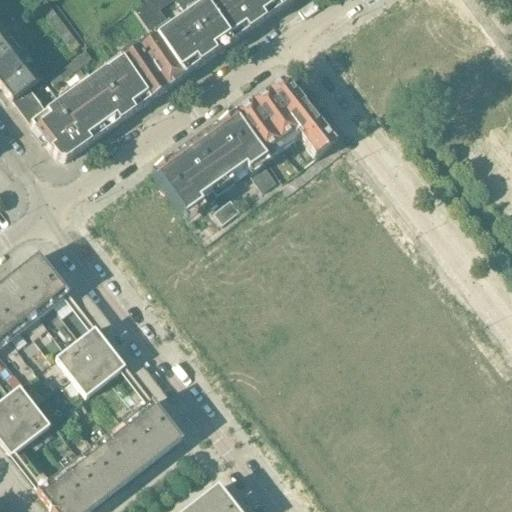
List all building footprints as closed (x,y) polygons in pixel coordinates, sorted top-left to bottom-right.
[(152,0),(133,15),(154,44),(181,83),(230,49),(203,9),(192,17),(190,13),(168,28),(158,14),(173,3),(171,0),(152,0)] [(193,9),(187,0),(172,0),(183,16),(193,9)] [(278,14),(267,0),(215,0),(203,9),(230,49),(272,19),(278,14)] [(267,0),(278,14),(298,0),(267,0)] [(35,6),(53,30),(60,25),(42,1),(35,6)] [(60,25),(53,30),(71,54),(78,49),(60,25)] [(0,72),(20,56),(0,31),(0,30),(0,72)] [(134,52),(136,55),(165,95),(181,83),(154,44),(143,52),(141,48),(134,52)] [(47,84),(52,90),(90,62),(85,55),(47,84)] [(165,95),(136,55),(127,61),(123,57),(116,62),(120,66),(149,106),(165,95)] [(41,83),(20,56),(0,72),(0,93),(10,107),(27,93),(41,83)] [(63,166),(149,106),(120,66),(105,77),(104,76),(45,117),(29,130),(56,165),(63,166)] [(333,149),(298,103),(286,89),(278,87),(266,96),(299,143),(298,144),(313,165),(333,149)] [(45,117),(27,93),(10,107),(29,130),(45,117)] [(299,143),(266,96),(249,108),(282,154),(298,144),(299,143)] [(282,154),(249,108),(233,120),(264,164),(265,166),(282,154)] [(229,183),(243,173),(261,198),(275,188),(260,167),(264,164),(233,120),(150,178),(177,216),(182,223),(200,210),(197,205),(212,195),(215,200),(232,188),(229,183)] [(212,218),(221,229),(237,216),(229,205),(212,218)] [(150,407),(123,374),(92,335),(67,301),(36,262),(0,289),(0,334),(9,346),(62,304),(87,339),(53,365),(84,404),(108,385),(118,377),(124,384),(123,385),(145,411),(92,452),(122,491),(180,447),(150,407)] [(21,398),(17,394),(0,406),(0,352),(9,346),(0,334),(0,451),(9,463),(34,497),(45,511),(96,511),(122,491),(92,452),(39,493),(13,459),(47,432),(30,411),(21,398)] [(118,377),(108,385),(113,392),(123,385),(124,384),(118,377)] [(31,391),(21,398),(30,411),(40,403),(31,391)] [(73,412),(66,418),(71,424),(78,418),(73,412)] [(231,511),(216,492),(189,511),(231,511)]
